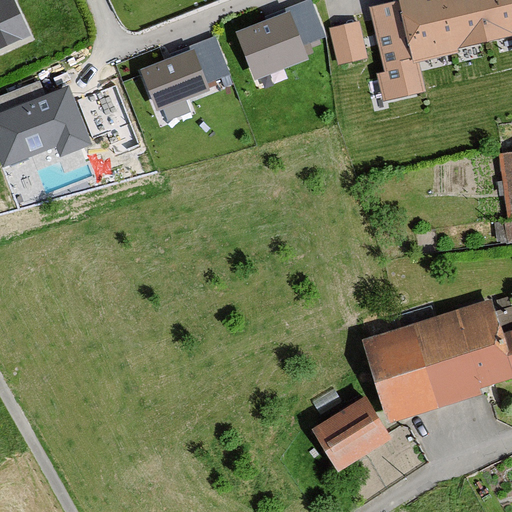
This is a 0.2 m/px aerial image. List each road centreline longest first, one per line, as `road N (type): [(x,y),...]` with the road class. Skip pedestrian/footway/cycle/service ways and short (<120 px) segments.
road 1 (residential): [(511,442),(439,472),(378,511)]
road 2 (track): [(0,385),(70,511)]
